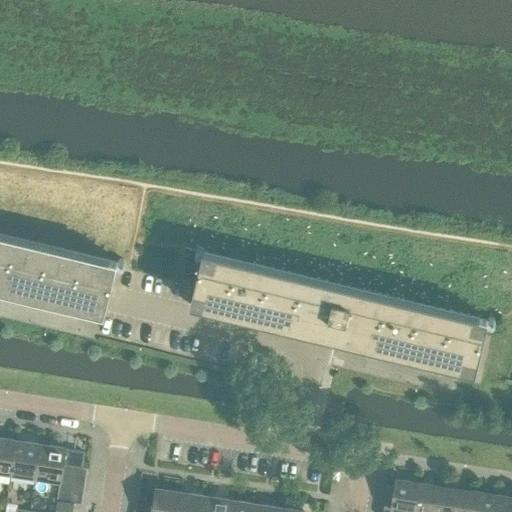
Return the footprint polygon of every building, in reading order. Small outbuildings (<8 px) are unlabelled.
[(0,289),(104,314),(117,261),(0,233),(0,289)] [(191,304),(326,337),(475,372),(487,319),(203,251),(202,258),(188,255),(183,277),(196,280),(191,304)] [(0,471),(12,473),(17,440),(0,437),(0,471)] [(36,477),(41,444),(17,440),(12,473),(36,477)] [(65,448),(65,447),(41,444),(36,477),(61,481),(61,477),(63,465),(82,468),(85,451),(65,448)] [(86,469),(82,468),(63,465),(61,477),(84,481),(86,469)] [(82,493),(84,481),(61,477),(61,481),(59,489),(82,493)] [(388,486),(383,511),(394,511),(395,509),(413,511),(416,511),(421,483),(397,479),(396,487),(388,486)] [(441,511),(446,486),(421,483),(416,511),(441,511)] [(466,511),(470,490),(446,486),(441,511),(466,511)] [(176,511),(180,492),(155,488),(151,511),(176,511)] [(81,505),(82,493),(59,489),(57,501),(74,504),(81,505)] [(491,511),(494,494),(470,490),(466,511),(491,511)] [(180,492),(176,511),(201,511),(204,496),(180,492)] [(511,511),(511,496),(494,494),(491,511),(511,511)] [(226,511),(229,499),(204,496),(201,511),(226,511)] [(251,511),(253,503),(229,499),(226,511),(251,511)] [(72,511),(74,504),(57,501),(55,511),(72,511)] [(276,511),(278,507),(253,503),(251,511),(276,511)]
